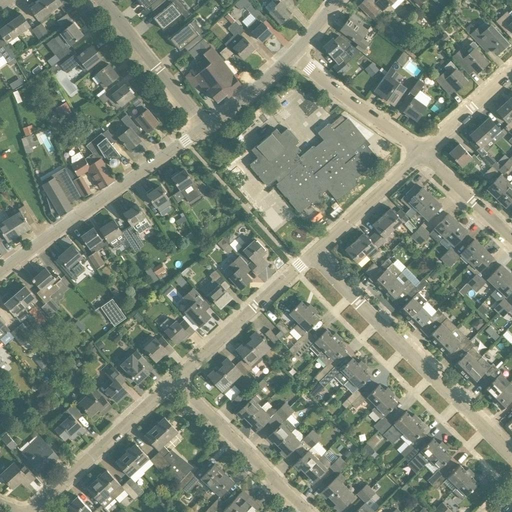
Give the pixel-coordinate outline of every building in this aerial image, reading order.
[(41,0),(32,7),(31,6),(30,6),(31,7),(30,8),(38,20),(41,24),(52,15),(50,12),(41,0)] [(41,0),(50,12),(59,6),(64,13),(73,7),(67,0),(41,0)] [(140,0),(147,8),(157,0),(140,0)] [(178,0),(166,0),(152,11),(156,16),(153,18),(163,30),(182,15),(177,9),(182,4),(178,0)] [(244,0),(239,0),(235,5),(241,11),(249,4),(244,0)] [(271,0),(273,1),(265,8),(269,12),(280,24),(282,23),(282,24),(286,21),(285,20),(290,15),(284,9),(286,8),(278,0),(271,0)] [(369,0),(368,1),(366,0),(364,0),(358,6),(371,19),(380,10),(382,12),(389,5),(390,6),(396,0),(369,0)] [(271,33),(262,23),(260,21),(264,17),(253,5),(249,9),(253,12),(251,14),(255,19),(247,27),(252,32),(261,43),(271,33)] [(505,32),(511,27),(511,28),(511,17),(507,12),(495,22),(505,32)] [(10,23),(18,35),(30,26),(21,14),(20,15),(19,14),(18,15),(19,16),(10,23)] [(71,19),(67,14),(57,21),(60,26),(65,23),(71,19)] [(225,17),(231,24),(235,21),(228,14),(225,17)] [(197,16),(170,38),(181,52),(186,48),(189,52),(206,36),(202,31),(207,27),(197,16)] [(370,44),(362,38),(367,32),(350,18),(340,31),(358,44),(356,47),(366,55),(369,51),(366,48),(370,44)] [(244,31),(235,21),(231,24),(227,29),(233,35),(224,45),(230,51),(233,48),(244,59),(254,49),(241,35),(244,31)] [(10,23),(0,29),(0,33),(2,36),(0,36),(0,42),(2,46),(12,60),(17,56),(7,42),(18,35),(10,23)] [(41,24),(37,27),(44,37),(49,34),(41,24)] [(55,55),(57,57),(60,61),(61,60),(74,50),(70,45),(82,35),(73,24),(61,34),(54,39),(62,49),(55,55)] [(465,29),(470,34),(475,29),(471,24),(465,29)] [(508,44),(491,24),(484,31),(479,26),(470,35),(487,53),(490,50),(496,55),(508,44)] [(44,37),(37,27),(32,30),(39,41),(44,37)] [(390,39),(395,44),(399,39),(393,35),(390,39)] [(439,41),(442,45),(450,38),(447,35),(439,41)] [(349,57),(343,51),(333,39),(323,47),(337,64),(333,68),(339,75),(348,68),(343,62),(349,57)] [(463,47),(452,57),(469,75),(473,71),(476,73),(481,68),(480,67),(486,61),(475,49),(478,46),(473,41),(465,49),(463,47)] [(0,57),(3,56),(7,63),(12,60),(2,46),(0,47),(0,57)] [(101,59),(92,47),(91,47),(79,57),(76,53),(60,65),(66,74),(78,64),(84,72),(88,69),(87,69),(101,59)] [(228,98),(242,86),(227,68),(211,48),(203,55),(210,64),(201,71),(197,67),(191,72),(194,76),(194,77),(205,93),(207,91),(217,102),(226,95),(228,97),(227,97),(228,98)] [(417,58),(406,49),(404,52),(415,60),(417,58)] [(109,65),(96,75),(101,82),(99,83),(103,88),(106,86),(118,77),(109,65)] [(367,72),(371,77),(379,71),(374,65),(367,72)] [(448,68),(435,80),(441,86),(446,93),(452,88),(456,92),(467,82),(455,69),(455,68),(453,67),(452,67),(451,67),(450,67),(449,67),(448,68)] [(394,105),(406,88),(395,80),(399,74),(391,68),(380,83),(374,91),(375,91),(375,90),(378,85),(384,89),(380,95),(394,105)] [(415,97),(414,98),(403,112),(416,121),(430,101),(418,92),(424,84),(419,80),(409,93),(415,97)] [(121,106),(128,101),(134,96),(125,85),(114,94),(110,89),(109,90),(106,92),(99,98),(104,105),(109,101),(112,105),(117,101),(121,106)] [(13,93),(17,104),(22,102),(17,91),(13,93)] [(66,102),(60,105),(65,112),(70,109),(66,102)] [(508,124),(511,120),(511,109),(505,102),(496,111),(508,124)] [(147,132),(158,123),(147,110),(141,103),(135,107),(141,115),(136,119),(147,132),(146,132),(147,132)] [(140,141),(131,129),(136,126),(127,115),(120,120),(124,125),(120,129),(124,134),(119,138),(123,143),(124,145),(125,145),(129,150),(140,141)] [(497,140),(494,137),(501,131),(488,117),(479,126),(491,140),(494,143),(497,140)] [(326,188),(335,200),(336,201),(359,182),(356,178),(367,169),(353,152),(366,141),(347,119),(345,120),(334,129),(330,125),(330,124),(318,134),(324,141),(319,146),(320,148),(317,150),(314,146),(300,158),(297,154),(301,151),(296,145),(299,142),(288,129),(281,134),(276,129),(271,133),(271,134),(256,146),(251,150),(258,158),(249,165),(268,186),(278,178),(280,181),(276,185),(300,213),(311,204),(314,207),(325,197),(321,192),(326,188)] [(97,128),(102,134),(105,138),(101,142),(96,141),(92,144),(95,148),(99,149),(104,158),(106,157),(109,161),(109,163),(110,165),(112,167),(114,167),(116,166),(118,164),(118,162),(117,159),(121,156),(114,149),(112,146),(116,142),(107,130),(106,131),(101,125),(97,128)] [(492,167),(497,171),(498,170),(501,167),(492,158),(492,159),(481,149),(491,140),(479,126),(469,135),(473,140),(469,143),(473,147),(492,167)] [(26,137),(22,139),(21,139),(26,155),(32,152),(31,148),(28,140),(26,137)] [(472,169),(480,162),(474,155),(471,157),(459,144),(449,154),(461,167),(466,163),(472,169)] [(84,158),(80,152),(71,157),(72,165),(71,165),(78,177),(89,170),(101,190),(114,182),(100,159),(89,166),(84,158)] [(501,167),(498,170),(503,175),(511,165),(511,162),(509,159),(505,163),(501,167)] [(487,181),(497,171),(492,167),(482,176),(487,181)] [(42,181),(41,182),(51,214),(52,214),(51,212),(57,209),(61,216),(60,216),(61,217),(73,209),(72,209),(68,202),(79,195),(80,197),(81,197),(65,168),(64,168),(67,174),(56,181),(54,178),(43,184),(42,181)] [(181,190),(185,195),(195,188),(192,183),(193,182),(184,170),(172,178),(180,191),(181,190)] [(509,184),(500,175),(487,189),(493,195),(495,193),(498,196),(509,184)] [(501,199),(499,201),(506,207),(511,200),(511,186),(509,184),(498,196),(501,199)] [(421,190),(422,189),(422,188),(420,191),(414,186),(400,200),(410,209),(412,206),(418,211),(432,197),(425,191),(424,193),(421,190)] [(167,199),(168,199),(160,187),(147,195),(159,212),(171,205),(167,199)] [(436,205),(438,203),(432,197),(418,211),(428,220),(441,206),(439,208),(436,205)] [(136,205),(124,213),(136,231),(135,232),(138,236),(151,227),(136,205)] [(314,210),(309,205),(303,211),(307,216),(314,210)] [(34,222),(24,206),(18,210),(20,213),(9,220),(18,235),(30,228),(27,223),(32,220),(34,222)] [(381,217),(393,230),(402,221),(404,224),(409,220),(400,210),(396,214),(390,209),(381,217)] [(435,228),(429,234),(429,235),(438,244),(444,237),(457,223),(451,217),(450,219),(447,216),(448,215),(448,214),(435,228)] [(187,220),(184,216),(181,218),(173,222),(176,226),(187,220)] [(372,226),(377,231),(372,235),(381,245),(386,240),(384,238),(393,230),(381,217),(372,226)] [(0,224),(0,239),(4,237),(7,242),(18,235),(9,220),(0,224)] [(127,228),(121,232),(113,220),(100,229),(113,249),(126,241),(134,253),(140,249),(127,228)] [(462,231),(464,229),(457,223),(444,237),(454,246),(467,232),(466,232),(465,234),(462,231)] [(416,241),(425,231),(420,226),(411,236),(416,241)] [(81,237),(93,254),(88,257),(97,269),(104,264),(97,252),(105,246),(101,241),(102,240),(93,228),(81,237)] [(429,235),(429,234),(425,231),(416,241),(420,245),(429,235)] [(232,235),(229,232),(223,238),(228,244),(232,241),(232,235)] [(186,236),(189,241),(194,237),(191,233),(186,236)] [(363,234),(354,242),(366,255),(370,259),(379,251),(377,249),(381,245),(372,235),(368,239),(363,234)] [(216,243),(221,249),(227,243),(222,238),(216,243)] [(235,240),(231,243),(236,250),(240,246),(235,240)] [(402,240),(391,251),(394,253),(405,243),(402,240)] [(472,242),(474,240),(461,254),(471,263),(484,249),(477,243),(475,245),(472,242)] [(254,241),(249,246),(246,243),(236,252),(239,256),(251,269),(251,268),(256,275),(268,264),(261,257),(265,253),(254,241)] [(357,263),(366,255),(354,242),(345,251),(357,263)] [(59,257),(64,263),(59,267),(70,278),(81,269),(78,266),(85,261),(82,257),(72,246),(59,257)] [(445,263),(455,252),(451,248),(440,259),(445,263)] [(488,257),(490,255),(484,249),(471,263),(467,267),(475,275),(467,284),(471,288),(471,289),(482,277),(490,269),(486,265),(493,258),(492,258),(491,259),(488,257)] [(460,256),(455,252),(445,263),(449,268),(460,256)] [(251,269),(239,256),(223,271),(229,277),(229,278),(240,290),(251,280),(245,274),(251,269)] [(419,265),(424,261),(419,256),(415,261),(419,265)] [(401,273),(392,264),(387,259),(378,268),(370,277),(374,281),(373,283),(382,291),(401,273)] [(374,264),(365,273),(370,277),(378,268),(374,264)] [(499,267),(501,266),(500,265),(487,279),(497,288),(510,274),(504,268),(502,270),(499,267)] [(167,274),(163,266),(154,272),(155,274),(159,279),(167,274)] [(187,268),(180,273),(183,276),(189,271),(187,268)] [(46,303),(51,298),(49,296),(59,288),(55,284),(61,279),(58,276),(55,279),(54,277),(53,278),(45,269),(32,280),(33,282),(34,281),(41,290),(37,293),(46,303)] [(231,298),(225,290),(229,286),(215,271),(209,276),(212,279),(212,281),(201,291),(207,297),(209,296),(220,308),(231,298)] [(430,276),(434,280),(439,275),(434,271),(430,276)] [(382,291),(392,301),(402,291),(406,295),(415,287),(410,282),(411,282),(401,273),(382,291)] [(511,276),(510,274),(497,288),(506,297),(511,291),(511,276)] [(181,286),(184,283),(185,284),(186,283),(180,275),(174,280),(176,282),(177,281),(181,286)] [(487,281),(482,277),(471,289),(476,293),(487,281)] [(399,311),(409,320),(426,303),(427,302),(418,293),(428,283),(423,279),(415,287),(406,295),(411,300),(399,311)] [(467,284),(466,284),(462,288),(467,292),(471,288),(467,284)] [(14,295),(40,325),(46,320),(35,307),(34,308),(30,303),(35,298),(25,286),(14,295)] [(169,293),(164,288),(160,292),(165,297),(169,293)] [(182,298),(190,307),(185,312),(199,327),(210,317),(205,311),(209,306),(193,288),(188,293),(182,298)] [(111,292),(115,298),(119,295),(116,290),(111,292)] [(36,328),(40,325),(14,295),(4,304),(14,316),(19,312),(23,317),(25,315),(36,328)] [(112,297),(101,306),(114,325),(126,316),(112,297)] [(498,313),(508,302),(504,298),(493,309),(498,313)] [(298,323),(313,308),(310,304),(307,307),(301,302),(289,314),(298,323)] [(511,316),(511,305),(508,302),(498,313),(503,318),(507,313),(511,316)] [(46,303),(45,304),(41,308),(49,317),(54,312),(53,310),(46,303)] [(418,329),(429,318),(435,312),(426,303),(409,320),(418,329)] [(313,308),(298,323),(293,328),(302,337),(288,350),(293,355),(294,354),(312,336),(307,332),(319,320),(314,314),(317,311),(313,308)] [(433,323),(442,314),(438,309),(435,312),(429,318),(433,323)] [(142,318),(138,313),(133,317),(137,322),(142,318)] [(442,314),(433,323),(438,327),(428,337),(437,346),(456,328),(447,318),(442,314)] [(0,338),(5,335),(10,331),(4,324),(5,323),(0,317),(0,338)] [(176,321),(172,324),(167,318),(159,326),(176,344),(187,334),(189,336),(195,331),(185,320),(179,325),(176,321)] [(85,328),(78,320),(72,326),(79,333),(85,328)] [(477,331),(483,324),(479,320),(472,326),(477,331)] [(290,331),(280,321),(275,326),(280,331),(284,335),(285,336),(290,331)] [(17,327),(28,340),(33,336),(22,323),(17,327)] [(318,356),(339,336),(335,333),(332,336),(322,326),(312,336),(294,354),(298,359),(309,348),(318,356)] [(21,346),(28,340),(17,327),(10,333),(21,346)] [(461,350),(470,341),(465,337),(456,328),(437,346),(447,355),(457,346),(461,350)] [(269,330),(265,334),(274,344),(279,340),(275,336),(269,330)] [(284,335),(280,331),(275,336),(279,340),(284,335)] [(248,344),(259,356),(264,352),(265,352),(270,348),(256,332),(250,337),(252,339),(248,344)] [(314,377),(319,383),(348,354),(343,350),(345,348),(339,343),(342,340),(339,336),(318,356),(317,357),(326,366),(314,377)] [(174,350),(163,338),(158,342),(155,339),(144,349),(156,361),(166,352),(169,355),(174,350)] [(100,340),(95,344),(100,349),(104,345),(100,340)] [(86,347),(89,350),(96,345),(93,341),(86,347)] [(470,341),(461,350),(465,354),(454,366),(464,375),(482,357),(472,348),(474,346),(470,341)] [(76,349),(82,355),(88,350),(82,344),(76,349)] [(239,362),(248,372),(253,368),(262,359),(259,356),(248,344),(243,348),(241,345),(236,350),(243,358),(239,362)] [(136,350),(121,365),(128,373),(138,384),(149,373),(142,366),(146,361),(136,350)] [(64,353),(57,358),(63,365),(69,360),(64,353)] [(94,356),(93,355),(91,353),(85,357),(88,361),(94,356)] [(343,386),(349,379),(364,364),(360,361),(358,364),(348,354),(319,383),(324,387),(334,377),(343,386)] [(35,360),(42,370),(47,365),(40,356),(35,360)] [(482,357),(464,375),(473,384),(484,373),(488,377),(497,369),(492,364),(491,366),(482,357)] [(220,370),(231,382),(236,378),(241,374),(244,377),(248,372),(239,362),(234,366),(227,358),(222,363),(224,365),(220,370)] [(364,364),(349,379),(358,389),(370,377),(365,371),(367,368),(364,364)] [(122,376),(117,371),(113,367),(106,374),(110,378),(102,386),(105,390),(117,403),(127,393),(116,381),(122,376)] [(492,401),(510,383),(501,374),(502,373),(497,369),(488,377),(493,381),(483,391),(492,401)] [(234,385),(231,382),(220,370),(215,374),(213,371),(208,376),(222,391),(225,394),(234,385)] [(263,380),(245,397),(243,399),(248,403),(237,414),(242,419),(244,417),(248,421),(260,410),(256,405),(260,400),(256,395),(267,384),(263,380)] [(511,385),(510,383),(492,401),(502,410),(511,400),(511,401),(511,385)] [(384,391),(379,385),(367,397),(376,406),(391,391),(387,388),(384,391)] [(47,388),(43,392),(47,396),(51,393),(47,388)] [(102,397),(95,388),(79,403),(91,417),(99,410),(101,412),(104,409),(107,412),(112,407),(102,397)] [(356,390),(347,400),(351,404),(361,394),(356,390)] [(47,396),(43,392),(42,391),(36,396),(41,402),(47,396)] [(376,406),(372,411),(381,419),(373,426),(378,431),(388,421),(384,417),(385,415),(385,416),(397,403),(391,398),(394,395),(391,391),(376,406)] [(245,397),(241,392),(231,402),(236,406),(243,399),(245,397)] [(351,404),(356,409),(366,399),(361,394),(351,404)] [(275,412),(280,417),(290,407),(285,402),(278,409),(275,412)] [(290,407),(280,417),(284,421),(299,407),(294,402),(290,407)] [(64,441),(70,435),(73,439),(80,433),(82,435),(86,431),(76,420),(81,415),(72,405),(63,413),(57,419),(61,423),(54,430),(64,441)] [(264,414),(260,410),(248,421),(252,425),(250,428),(255,433),(270,418),(275,412),(272,409),(270,409),(265,413),(264,414)] [(394,424),(403,433),(418,418),(414,415),(411,418),(406,412),(394,424)] [(169,452),(163,446),(178,432),(164,417),(145,436),(160,452),(155,456),(167,470),(179,483),(177,485),(182,489),(195,476),(190,471),(193,468),(172,450),(169,452)] [(403,433),(412,442),(424,430),(418,425),(421,422),(418,418),(403,433)] [(378,431),(383,436),(393,426),(388,421),(378,431)] [(278,446),(290,434),(286,430),(286,429),(281,424),(267,438),(272,443),(274,441),(278,446)] [(303,440),(307,444),(317,434),(312,430),(305,437),(303,440)] [(7,434),(1,439),(11,451),(17,445),(7,434)] [(285,457),(300,442),(295,437),(294,438),(290,434),(278,446),(282,450),(280,452),(285,457)] [(321,439),(317,434),(307,444),(311,448),(312,447),(314,445),(321,439)] [(416,447),(405,458),(409,463),(415,457),(424,466),(430,460),(445,445),(441,442),(438,444),(433,439),(431,441),(426,436),(416,447)] [(58,457),(40,438),(22,453),(38,471),(45,464),(48,466),(58,457)] [(400,453),(405,458),(416,447),(412,442),(400,453)] [(139,468),(149,459),(135,444),(125,453),(139,468)] [(445,445),(430,460),(439,469),(451,457),(445,451),(448,449),(445,445)] [(321,456),(312,447),(311,448),(294,466),(299,471),(301,468),(305,473),(321,456)] [(343,454),(347,458),(351,453),(348,449),(343,454)] [(115,462),(129,477),(139,468),(125,453),(115,462)] [(321,456),(305,473),(309,477),(307,479),(312,484),(327,470),(329,467),(334,472),(344,461),(340,457),(333,464),(323,454),(321,456)] [(163,474),(167,470),(155,456),(150,461),(163,474)] [(326,498),(328,496),(332,500),(344,488),(340,484),(346,479),(341,474),(348,466),(344,461),(334,472),(338,476),(321,493),(326,498)] [(18,468),(14,463),(1,475),(13,488),(24,478),(29,483),(35,477),(23,463),(18,468)] [(201,478),(211,488),(224,473),(214,464),(201,478)] [(460,466),(447,478),(457,487),(472,472),(468,469),(465,471),(460,466)] [(138,496),(126,483),(121,487),(107,470),(97,479),(115,499),(124,490),(134,501),(138,496)] [(427,481),(432,485),(442,475),(437,470),(427,481)] [(457,487),(453,491),(461,500),(465,496),(466,496),(478,484),(472,478),(475,476),(472,472),(457,487)] [(224,473),(211,488),(220,497),(234,482),(224,473)] [(446,480),(442,475),(432,485),(436,490),(446,480)] [(200,480),(195,476),(182,489),(187,494),(200,480)] [(131,478),(126,483),(138,496),(143,492),(131,478)] [(97,509),(99,511),(108,511),(105,508),(115,499),(97,479),(86,489),(100,504),(102,505),(97,509)] [(356,494),(361,499),(371,489),(367,484),(356,494)] [(371,489),(361,499),(365,503),(378,491),(373,486),(371,489)] [(348,493),(344,488),(332,500),(337,504),(334,507),(339,511),(354,497),(349,492),(348,493)] [(223,511),(244,511),(254,502),(249,496),(246,499),(241,494),(233,502),(223,511)] [(99,511),(97,509),(94,511),(91,511),(78,497),(67,506),(72,511),(99,511)] [(205,511),(214,511),(223,502),(219,498),(205,511)] [(254,502),(244,511),(255,511),(260,507),(254,502)] [(451,511),(442,503),(438,507),(442,511),(451,511)]
